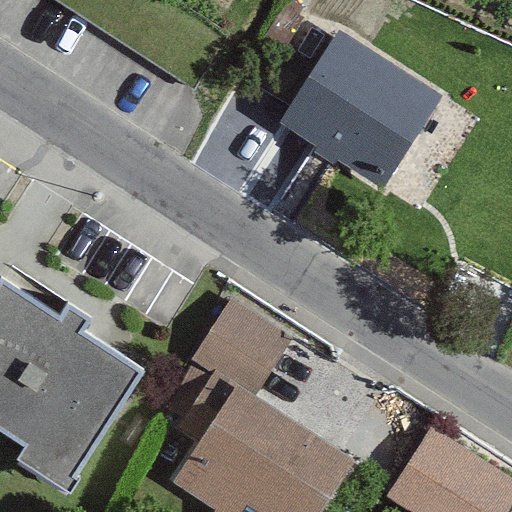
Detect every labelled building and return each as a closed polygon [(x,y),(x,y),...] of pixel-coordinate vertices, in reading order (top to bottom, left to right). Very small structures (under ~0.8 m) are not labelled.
[(444,95),(346,33),(290,120),(388,182),(444,95)] [(143,378),(0,288),(0,441),(74,488),(143,378)] [(234,307),(210,351),(263,385),(289,339),(234,307)] [(311,511),(342,464),(219,384),(193,424),(215,438),(187,480),(235,511),(311,511)] [(511,486),(464,455),(444,484),(485,511),(497,511),(511,491),(511,486)]
